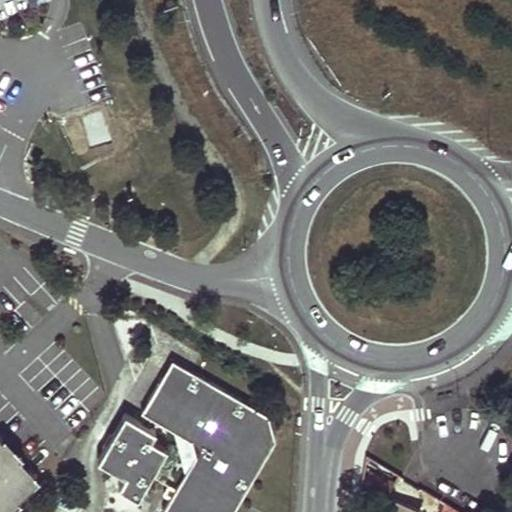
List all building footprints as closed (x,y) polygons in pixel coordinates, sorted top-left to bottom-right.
[(165,511),(232,511),(275,439),(268,414),(177,362),(169,364),(141,411),(177,432),(190,440),(195,455),(183,458),(186,469),(162,510),(165,511)] [(124,413),(98,459),(124,475),(118,486),(137,497),(166,447),(150,438),(155,430),(124,413)] [(177,432),(183,458),(195,455),(190,440),(177,432)] [(0,511),(1,511),(34,482),(34,474),(35,474),(0,435),(0,511)] [(389,499),(384,511),(420,511),(421,511),(389,499)]
